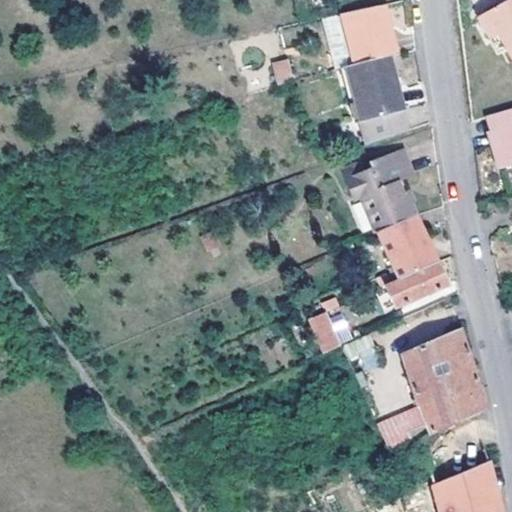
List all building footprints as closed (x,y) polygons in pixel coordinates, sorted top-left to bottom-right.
[(511,0),(503,0),(476,18),(490,39),(496,36),(511,61),(511,0)] [(394,54),(381,5),(339,15),(352,67),(386,57),(394,54)] [(331,47),(344,44),(336,15),(323,19),(331,47)] [(401,113),(386,57),(352,67),(342,69),(364,143),(402,130),(398,114),(401,113)] [(272,61),(275,81),(293,79),(289,58),(272,61)] [(511,161),(511,108),(493,114),(498,131),(487,135),(495,167),(511,161)] [(375,231),(415,214),(404,189),(400,191),(396,181),(411,174),(399,146),(365,159),(369,168),(362,171),(358,163),(340,170),(351,198),(361,195),(375,231)] [(376,234),(394,280),(433,262),(415,214),(375,231),(376,234)] [(216,233),(201,238),(207,252),(221,247),(216,233)] [(394,280),(384,284),(394,307),(443,285),(433,262),(394,280)] [(335,297),(323,302),(340,344),(352,339),(335,297)] [(307,318),(320,353),(338,346),(325,311),(307,318)] [(370,426),(384,457),(416,442),(475,414),(482,411),(457,331),(400,355),(417,408),(370,426)] [(366,334),(339,346),(345,361),(373,349),(366,334)] [(475,414),(416,442),(428,486),(433,502),(435,511),(498,511),(498,510),(494,494),(481,443),(475,414)]
